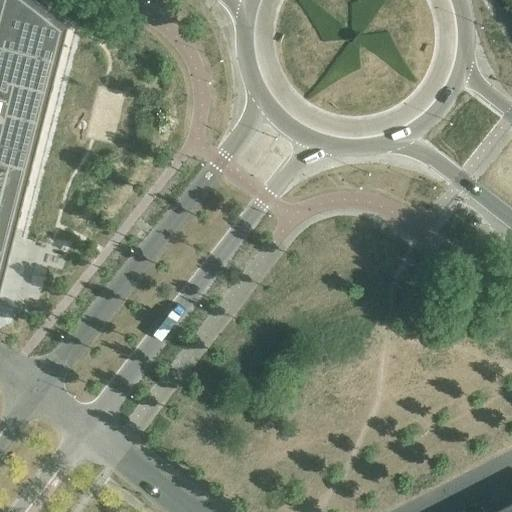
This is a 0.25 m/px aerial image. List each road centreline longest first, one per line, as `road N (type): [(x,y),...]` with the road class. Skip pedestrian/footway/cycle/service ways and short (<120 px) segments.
road 1 (unclassified): [(90,431),(259,207),(318,144)]
road 2 (unclassified): [(262,101),(39,390)]
road 3 (secondary): [(402,140),(511,218)]
road 4 (unclassified): [(90,431),(192,511)]
